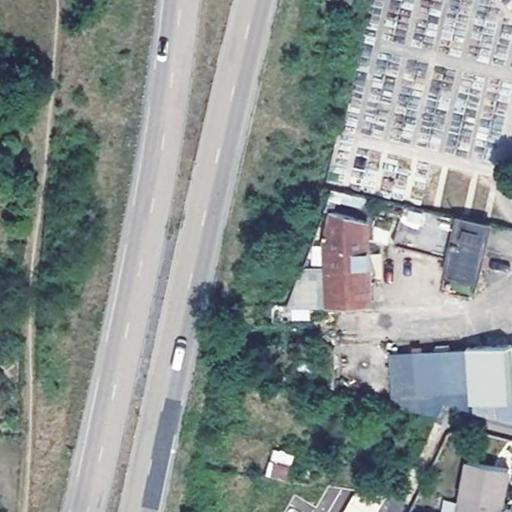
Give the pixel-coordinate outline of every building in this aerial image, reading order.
[(395,244),(449,258),(458,216),(404,205),(395,244)] [(325,241),(328,303),(371,301),(367,222),(333,211),(325,241)] [(458,216),(449,258),(445,274),(478,282),(492,223),(458,216)] [(309,309),(322,308),(321,268),(301,268),(301,319),(309,319),(309,309)] [(511,343),(388,353),(391,405),(439,415),(443,402),(511,419),(511,343)] [(284,483),(294,456),(274,449),(264,475),(284,483)] [(467,463),(457,511),(497,511),(499,505),(502,505),(509,472),(467,463)] [(355,486),(341,511),(374,511),(381,499),(355,486)]
